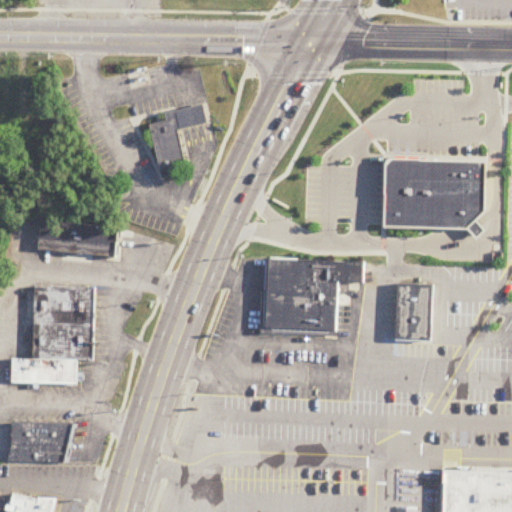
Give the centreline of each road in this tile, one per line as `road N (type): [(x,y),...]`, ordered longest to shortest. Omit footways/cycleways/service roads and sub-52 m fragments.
road 1 (primary): [(328,0),(217,227),(118,511)]
road 2 (secondary): [(0,35),(511,45)]
